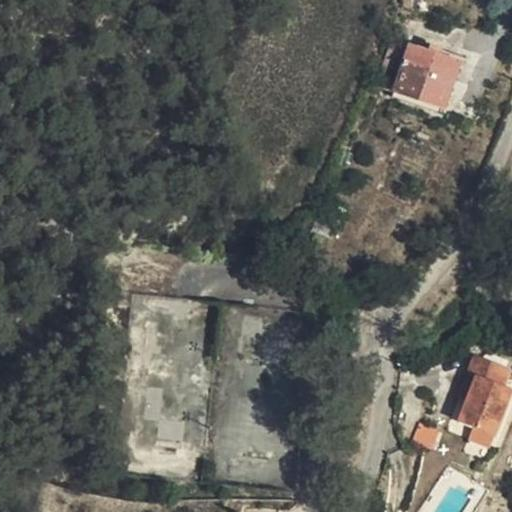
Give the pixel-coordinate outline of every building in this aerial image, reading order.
[(461,61),(411,43),(392,88),(443,106),(461,61)] [(473,428),(495,437),(508,407),(498,402),(504,384),(510,370),(475,355),(461,389),(471,393),(468,401),(460,422),(473,428)] [(498,402),(508,407),(511,396),(511,388),(504,384),(498,402)] [(457,397),(468,401),(471,393),(461,389),(457,397)] [(432,450),(439,431),(422,424),(414,443),(432,450)] [(491,448),(495,437),(473,428),(469,439),(491,448)]
